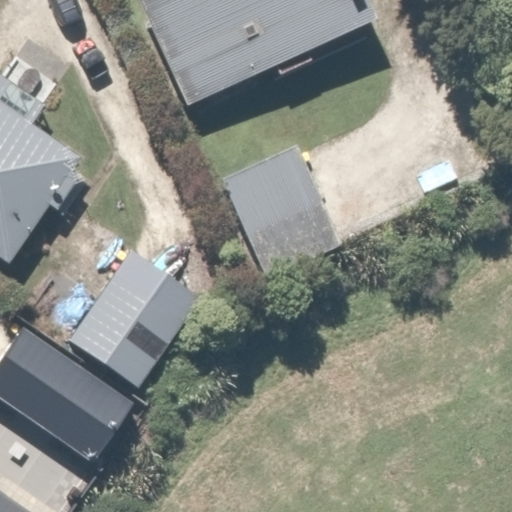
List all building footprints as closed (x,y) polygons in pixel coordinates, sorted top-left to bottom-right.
[(134,0),(184,107),(373,20),(364,0),(134,0)] [(0,251),(10,258),(46,204),(58,212),(89,166),(28,124),(59,79),(19,52),(4,74),(0,70),(0,251)] [(294,137),(215,174),(264,278),(343,241),(294,137)] [(111,270),(64,333),(132,383),(179,321),(111,270)] [(0,511),(16,511),(0,501),(0,511)]
